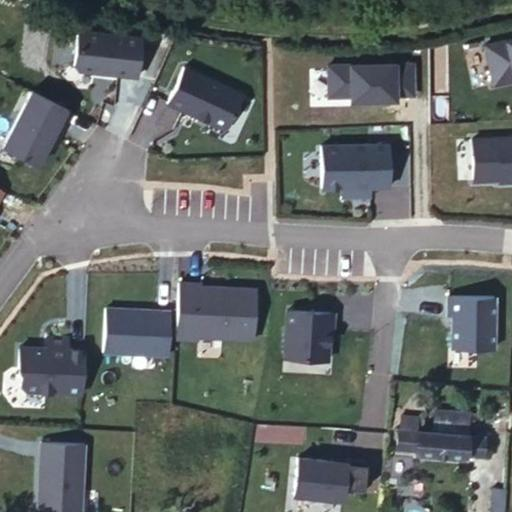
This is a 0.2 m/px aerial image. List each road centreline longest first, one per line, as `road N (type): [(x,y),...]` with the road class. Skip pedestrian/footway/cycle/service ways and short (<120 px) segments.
road 1 (residential): [(396,243),(42,230)]
road 2 (track): [(511,0),(422,10),(221,11),(177,0)]
road 3 (residential): [(376,416),(396,243)]
